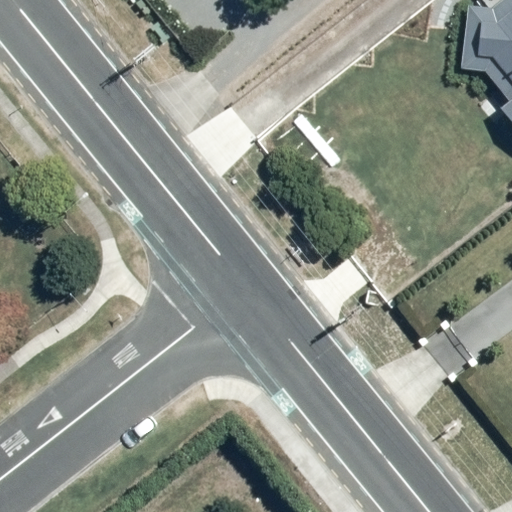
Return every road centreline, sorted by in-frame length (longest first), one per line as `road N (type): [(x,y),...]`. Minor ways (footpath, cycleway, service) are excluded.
road 1 (tertiary): [(12,0),(247,288)]
road 2 (residential): [(0,483),(247,288)]
road 3 (tertiary): [(247,288),(426,511)]
